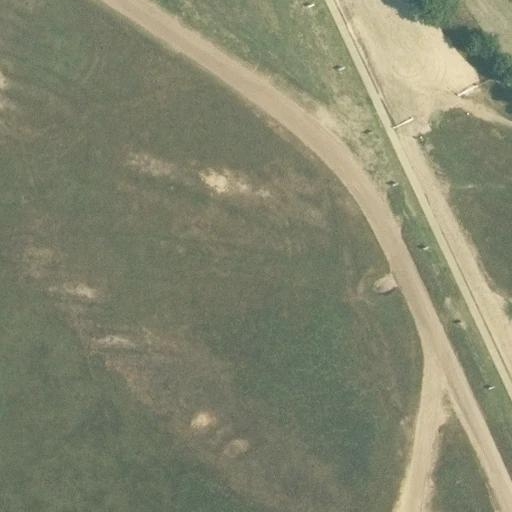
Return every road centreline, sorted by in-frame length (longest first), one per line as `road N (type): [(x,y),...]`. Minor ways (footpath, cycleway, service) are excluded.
road 1 (track): [(367,197),(441,361),(412,511)]
road 2 (track): [(367,197),(302,125),(128,0)]
road 3 (track): [(511,362),(416,153)]
road 4 (track): [(511,506),(441,361)]
